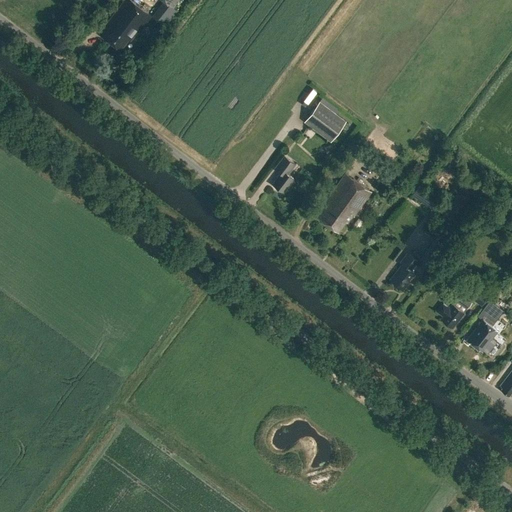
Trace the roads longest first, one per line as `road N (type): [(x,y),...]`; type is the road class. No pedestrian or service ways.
road 1 (unclassified): [(511,408),(0,18)]
road 2 (tertiary): [(511,495),(0,107)]
